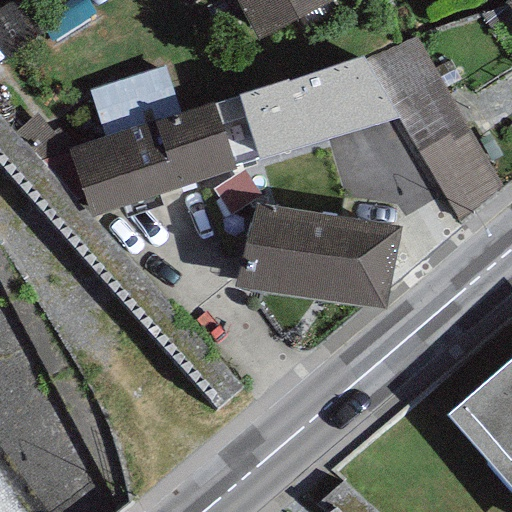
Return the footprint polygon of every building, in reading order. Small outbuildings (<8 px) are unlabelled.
[(237,0),(254,31),(313,0),(237,0)] [(511,0),(503,0),(511,11),(511,0)] [(0,50),(16,68),(42,44),(16,16),(0,30),(0,50)] [(0,81),(12,72),(0,57),(0,81)] [(104,134),(179,110),(163,64),(89,88),(104,134)] [(214,102),(231,151),(291,131),(274,81),(214,102)] [(104,134),(68,146),(90,212),(235,164),(231,151),(214,102),(213,98),(179,110),(104,134)] [(354,158),(268,143),(257,205),(249,204),(235,281),(384,307),(406,183),(351,173),(354,158)] [(511,351),(446,410),(511,485),(511,351)]
